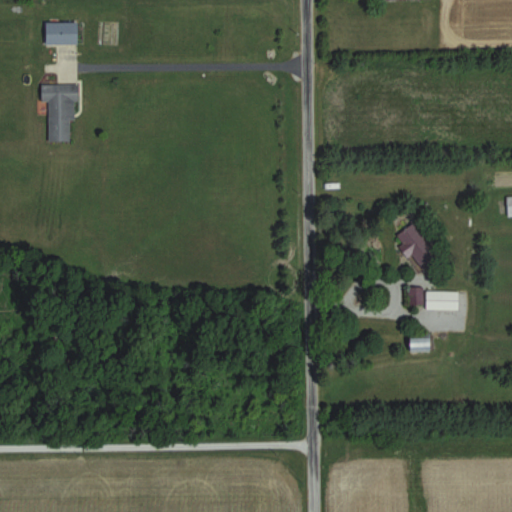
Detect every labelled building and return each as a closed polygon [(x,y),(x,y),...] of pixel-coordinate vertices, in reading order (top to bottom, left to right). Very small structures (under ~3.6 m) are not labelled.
[(48,44),(80,44),(80,23),(48,23),(48,44)] [(50,101),(51,141),(73,141),(73,120),(79,120),(79,84),(44,84),(44,101),(50,101)] [(442,258),(414,223),(396,237),(424,272),(442,258)] [(461,309),(461,291),(428,291),(428,309),(461,309)] [(413,351),(434,351),(434,336),(413,336),(413,351)]
